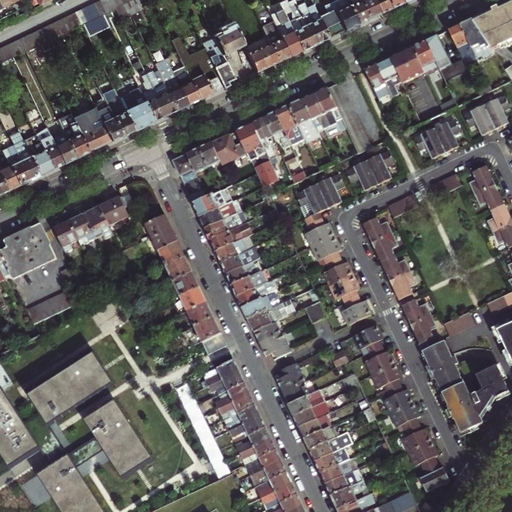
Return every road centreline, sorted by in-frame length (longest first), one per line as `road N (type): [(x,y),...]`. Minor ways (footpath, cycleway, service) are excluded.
road 1 (residential): [(511,185),(498,154),(484,149),(347,216),(454,454),(476,477)]
road 2 (residential): [(322,511),(149,148)]
road 3 (residential): [(149,148),(463,0)]
road 4 (residential): [(0,219),(149,148)]
